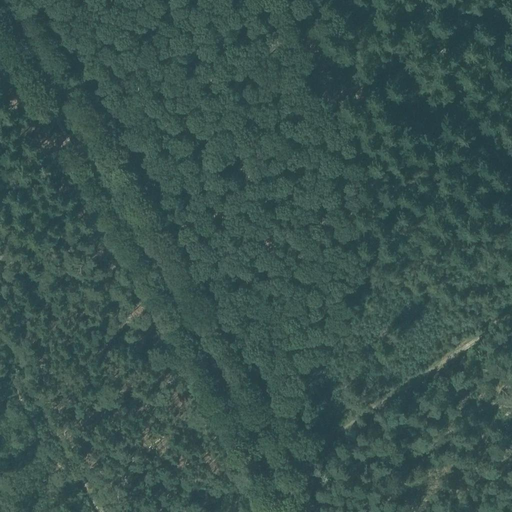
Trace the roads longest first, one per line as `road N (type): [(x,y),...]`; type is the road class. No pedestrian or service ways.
road 1 (track): [(511,315),(270,474),(190,511)]
road 2 (unknown): [(127,203),(299,511)]
road 3 (unknown): [(9,0),(127,203)]
road 4 (track): [(0,324),(96,511)]
road 5 (track): [(511,178),(461,119),(418,0)]
road 6 (unknown): [(127,203),(0,260)]
